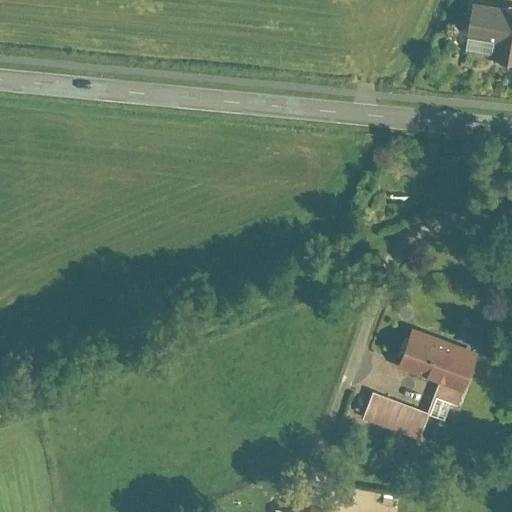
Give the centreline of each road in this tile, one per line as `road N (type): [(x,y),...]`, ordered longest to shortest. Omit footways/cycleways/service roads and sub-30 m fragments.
road 1 (tertiary): [(511,130),(0,81)]
road 2 (residential): [(310,489),(398,250),(511,187)]
